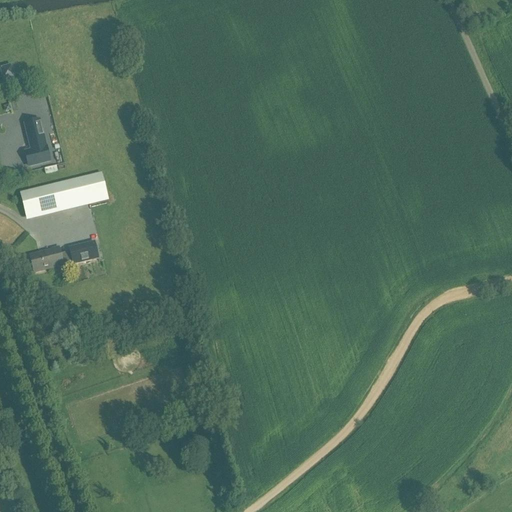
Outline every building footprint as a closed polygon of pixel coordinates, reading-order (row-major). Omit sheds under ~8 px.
[(15,74),(12,64),(3,67),(6,76),(15,74)] [(19,95),(9,96),(12,111),(22,110),(19,95)] [(26,153),(30,167),(50,162),(39,122),(25,125),(32,152),(26,153)] [(102,174),(22,194),(28,218),(108,199),(102,174)] [(71,252),(74,263),(74,265),(99,259),(95,242),(70,249),(71,252)] [(53,251),(31,256),(35,274),(64,267),(64,265),(61,254),(60,248),(53,249),(53,251)] [(71,252),(61,254),(64,265),(74,263),(71,252)]
